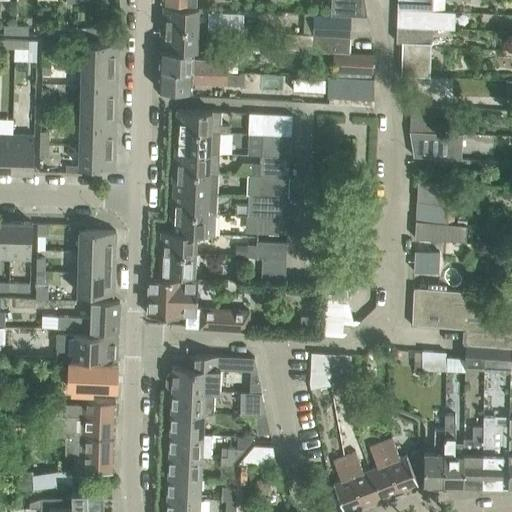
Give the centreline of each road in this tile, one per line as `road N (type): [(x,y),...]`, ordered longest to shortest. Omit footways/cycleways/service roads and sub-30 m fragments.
road 1 (unclassified): [(373,0),(394,159),(390,339)]
road 2 (residential): [(136,198),(146,0)]
road 3 (residential): [(134,511),(131,335)]
road 4 (unclassified): [(270,339),(131,335)]
road 5 (residential): [(131,335),(136,198)]
road 6 (residential): [(136,198),(0,194)]
